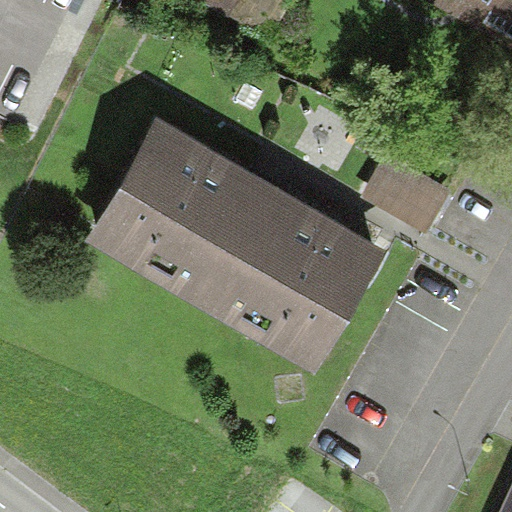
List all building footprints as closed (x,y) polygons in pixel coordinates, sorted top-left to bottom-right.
[(214,0),(230,9),(235,0),(214,0)] [(511,0),(462,0),(511,27),(511,0)] [(369,236),(158,111),(90,225),(301,350),(369,236)] [(386,158),(366,191),(423,226),(444,194),(386,158)] [(511,511),(511,478),(496,511),(511,511)]
